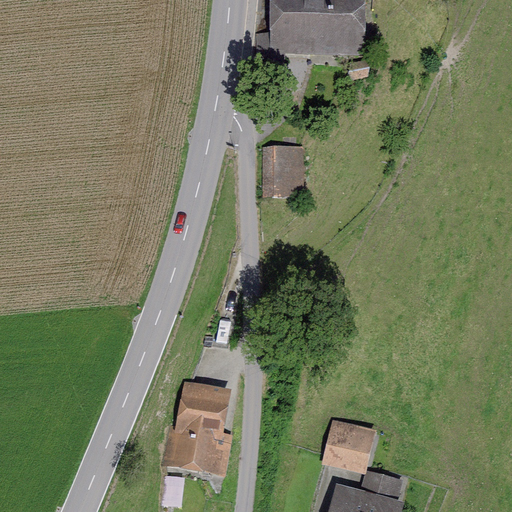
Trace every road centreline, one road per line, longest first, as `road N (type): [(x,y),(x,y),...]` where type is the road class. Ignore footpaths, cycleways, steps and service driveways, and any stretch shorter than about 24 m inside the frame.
road 1 (secondary): [(217,99),(159,315),(79,511)]
road 2 (unclassified): [(243,511),(255,325),(246,152),(241,127),(217,99)]
